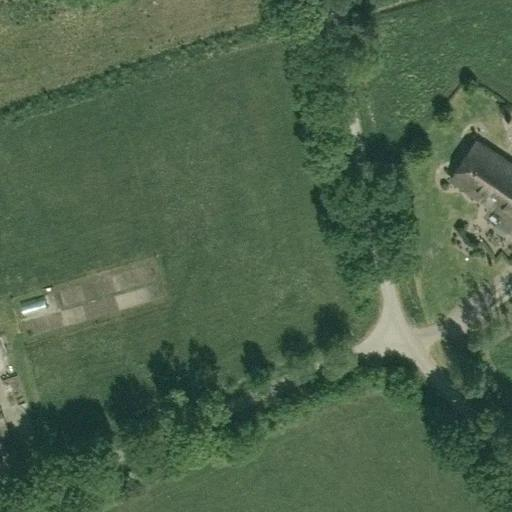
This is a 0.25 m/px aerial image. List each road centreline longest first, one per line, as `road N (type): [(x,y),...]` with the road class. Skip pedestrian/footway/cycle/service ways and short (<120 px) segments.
road 1 (unclassified): [(398,332),(0,506)]
road 2 (unclassified): [(398,332),(328,0)]
road 3 (unclassified): [(511,458),(398,332)]
